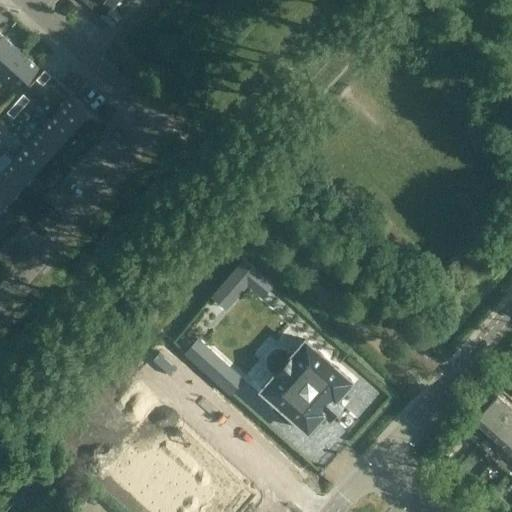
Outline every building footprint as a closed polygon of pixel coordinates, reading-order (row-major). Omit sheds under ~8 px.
[(106,0),(113,6),(102,18),(112,27),(124,14),(114,6),(119,0),(106,0)] [(5,38),(0,43),(0,75),(21,52),(5,38)] [(21,52),(0,75),(0,79),(15,93),(38,67),(21,52)] [(44,69),(35,79),(42,85),(50,75),(44,69)] [(30,99),(23,93),(15,102),(21,108),(30,99)] [(71,94),(56,111),(82,134),(90,124),(96,129),(102,122),(71,94)] [(13,117),(21,108),(15,102),(7,111),(13,117)] [(56,111),(42,127),(73,155),(79,148),(74,143),(82,134),(56,111)] [(42,127),(27,143),(53,166),(62,157),(67,161),(73,155),(42,127)] [(27,143),(13,159),(44,187),(50,180),(45,175),(53,166),(27,143)] [(13,159),(0,173),(0,176),(24,198),(33,189),(38,194),(44,187),(13,159)] [(0,176),(0,205),(15,219),(21,212),(16,208),(24,198),(0,176)] [(9,226),(15,219),(0,205),(0,225),(4,221),(9,226)] [(268,309),(279,298),(242,266),(211,300),(225,312),(244,290),(268,309)] [(224,362),(197,339),(185,353),(212,376),(224,362)] [(325,362),(284,407),(332,449),(372,405),(325,362)] [(511,393),(507,399),(496,390),(461,429),(511,474),(511,385),(511,387),(511,388),(511,393)] [(103,453),(163,511),(234,511),(244,502),(147,408),(103,453)]
